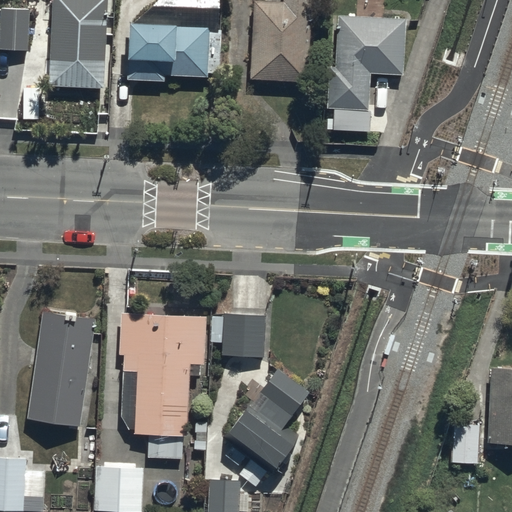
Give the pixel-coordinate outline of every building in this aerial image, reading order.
[(52,0),(48,82),(104,85),(107,0),(52,0)] [(307,81),(310,0),(252,0),(249,79),(307,81)] [(28,5),(0,4),(0,14),(0,48),(26,49),(28,5)] [(404,17),(338,13),(335,65),(328,65),(326,107),(366,109),(369,70),(401,72),(404,17)] [(177,18),(128,17),(126,77),(161,78),(161,72),(217,73),(218,23),(177,22),(177,18)] [(47,310),(29,417),(78,425),(97,318),(47,310)] [(202,314),(126,312),(123,432),(199,434),(202,314)] [(224,314),(210,314),(210,340),(221,340),(221,353),(264,354),(264,312),(224,312),(224,314)] [(511,369),(492,369),(488,444),(511,445),(511,369)] [(276,372),(229,434),(277,473),(297,442),(309,391),(276,372)] [(478,423),(454,421),(452,460),(476,461),(478,423)] [(23,455),(0,453),(0,508),(39,510),(40,495),(21,494),(23,455)] [(144,466),(96,463),(94,509),(141,511),(144,466)] [(238,511),(240,480),(208,479),(206,511),(238,511)]
